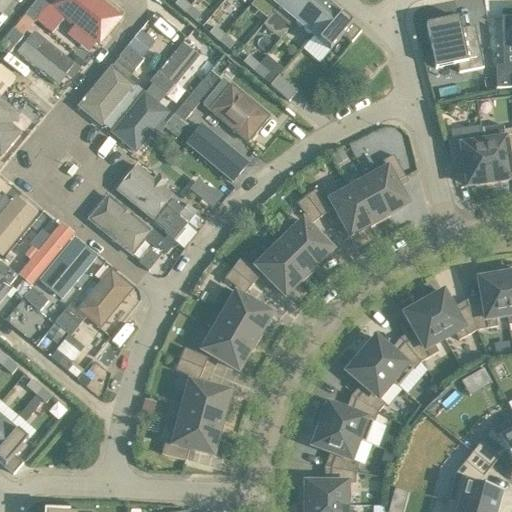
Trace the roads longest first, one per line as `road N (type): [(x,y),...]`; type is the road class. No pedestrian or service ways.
road 1 (residential): [(452,235),(374,276),(307,341),(273,411),(255,494)]
road 2 (residential): [(164,297),(265,180),(348,125),(413,103)]
road 3 (residential): [(115,484),(126,390),(164,297)]
road 4 (residential): [(52,122),(134,18),(131,0)]
road 5 (residential): [(255,494),(115,484)]
road 6 (residential): [(452,235),(413,103)]
road 7 (residential): [(164,297),(66,210)]
road 8 (residential): [(66,210),(104,167),(52,122)]
road 9 (residential): [(66,210),(14,165),(52,122)]
